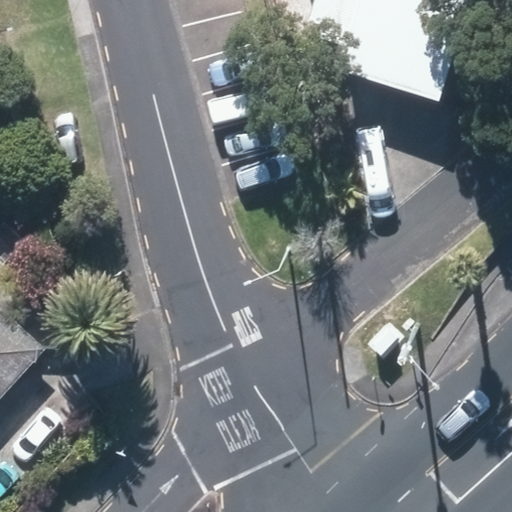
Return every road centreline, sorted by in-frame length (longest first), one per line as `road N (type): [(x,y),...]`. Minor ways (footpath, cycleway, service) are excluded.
road 1 (residential): [(133,0),(230,342),(300,482),(325,511)]
road 2 (primary): [(511,422),(416,511)]
